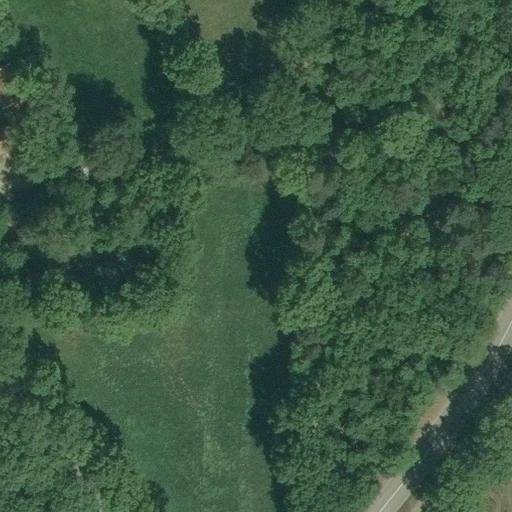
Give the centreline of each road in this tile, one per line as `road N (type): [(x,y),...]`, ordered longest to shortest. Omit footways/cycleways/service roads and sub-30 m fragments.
road 1 (track): [(332,127),(326,358),(306,511)]
road 2 (track): [(0,183),(332,127)]
road 3 (tertiary): [(377,511),(431,445),(511,315)]
road 4 (track): [(332,127),(511,84)]
road 5 (unclassified): [(100,511),(0,394)]
road 6 (track): [(330,0),(332,127)]
